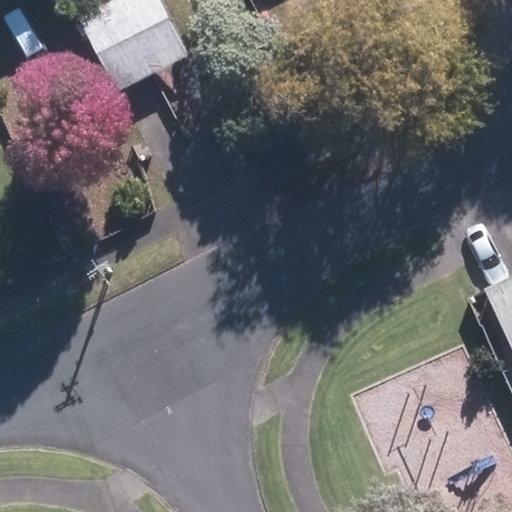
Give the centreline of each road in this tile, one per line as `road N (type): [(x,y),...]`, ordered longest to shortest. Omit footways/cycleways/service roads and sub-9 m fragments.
road 1 (residential): [(128,335),(511,139)]
road 2 (residential): [(128,335),(220,511)]
road 3 (residential): [(0,400),(128,335)]
